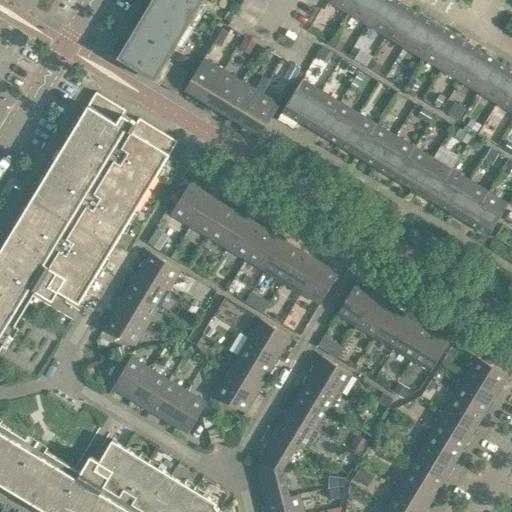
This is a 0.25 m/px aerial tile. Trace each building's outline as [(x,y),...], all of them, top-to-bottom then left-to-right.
[(151,0),(135,28),(130,25),(124,34),(130,37),(118,56),(176,92),(188,72),(168,59),(204,0),(151,0)] [(329,0),(330,0),(349,12),(356,0),(329,0)] [(368,23),(382,0),(356,0),(349,12),(368,23)] [(386,35),(405,4),(399,0),(382,0),(368,23),(386,35)] [(405,46),(424,15),(405,4),(386,35),(405,46)] [(423,57),(442,26),(424,15),(405,46),(423,57)] [(442,68),(461,37),(442,26),(423,57),(442,68)] [(255,41),(244,35),(238,45),(248,51),(255,41)] [(345,41),(336,36),(332,42),(341,48),(345,41)] [(460,79),(479,48),(461,37),(442,68),(460,79)] [(322,46),(316,56),(328,64),(334,53),(322,46)] [(361,48),(355,58),(367,65),(373,54),(361,48)] [(479,91),(498,60),(479,48),(460,79),(479,91)] [(204,57),(186,88),(205,100),(224,69),(204,57)] [(383,64),(372,58),(368,65),(378,71),(383,64)] [(511,68),(498,60),(479,91),(497,102),(511,77),(511,68)] [(293,82),(301,69),(295,65),(287,78),(293,82)] [(224,111),(242,80),(224,69),(205,100),(224,111)] [(263,75),(255,88),(261,91),(269,78),(263,75)] [(413,77),(409,84),(416,88),(420,82),(413,77)] [(511,77),(497,102),(511,110),(511,77)] [(291,111),(290,113),(304,121),(322,90),(302,78),(284,109),(285,109),(286,107),(291,111)] [(242,80),(224,111),(242,122),(261,91),(255,88),(242,80)] [(316,128),(318,126),(323,130),(341,101),(322,90),(304,121),(316,128)] [(222,511),(217,504),(218,502),(113,439),(100,459),(91,454),(88,461),(82,470),(0,420),(0,350),(37,289),(53,299),(59,290),(80,303),(178,140),(140,117),(137,121),(124,113),(126,109),(97,91),(0,251),(0,481),(51,511),(222,511)] [(262,134),(280,103),(261,91),(242,122),(262,134)] [(328,133),(327,135),(341,143),(359,112),(341,101),(323,130),(328,133)] [(455,101),(449,113),(460,119),(467,108),(455,101)] [(424,107),(419,115),(430,121),(435,113),(424,107)] [(353,151),(355,149),(360,152),(378,123),(359,112),(341,143),(353,151)] [(481,124),(472,118),(468,125),(477,131),(481,124)] [(365,155),(364,157),(378,165),(396,135),(378,123),(360,152),(365,155)] [(474,131),(466,126),(459,137),(467,142),(474,131)] [(487,139),(475,132),(469,142),(481,149),(487,139)] [(391,174),(392,172),(397,175),(415,146),(396,135),(378,165),(391,174)] [(403,178),(402,180),(415,188),(433,157),(415,146),(397,175),(403,178)] [(491,147),(484,159),(493,164),(500,152),(491,147)] [(428,196),(429,194),(434,197),(452,168),(433,157),(415,188),(428,196)] [(511,169),(511,160),(509,158),(503,169),(510,173),(511,169)] [(440,200),(439,202),(452,210),(470,179),(452,168),(434,197),(440,200)] [(465,218),(466,216),(471,219),(489,190),(470,179),(452,210),(465,218)] [(190,182),(172,212),(191,224),(209,193),(190,182)] [(477,223),(476,225),(490,233),(509,202),(489,190),(471,219),(477,223)] [(209,235),(228,205),(209,193),(191,224),(209,235)] [(228,246),(246,216),(228,205),(209,235),(228,246)] [(246,258),(265,227),(246,216),(228,246),(246,258)] [(153,235),(149,241),(154,244),(160,249),(169,235),(157,227),(153,235)] [(265,227),(246,258),(265,269),(283,238),(265,227)] [(283,238),(265,269),(283,280),(302,249),(283,238)] [(302,249),(283,280),(302,291),(320,261),(302,249)] [(182,269),(151,251),(139,270),(170,288),(182,269)] [(321,303),(339,272),(320,261),(302,291),(321,303)] [(128,288),(159,307),(170,288),(139,270),(128,288)] [(356,282),(338,313),(357,325),(376,294),(356,282)] [(159,307),(128,288),(117,307),(148,325),(159,307)] [(252,291),(246,301),(256,307),(257,308),(263,298),(264,297),(252,290),(252,291)] [(376,336),(394,305),(376,294),(357,325),(376,336)] [(394,305),(376,336),(394,347),(413,316),(394,305)] [(105,326),(136,344),(148,325),(117,307),(105,326)] [(413,316),(394,347),(413,358),(431,328),(413,316)] [(292,336),(261,317),(249,336),(280,355),(292,336)] [(208,325),(204,332),(214,338),(218,331),(208,325)] [(432,370),(450,339),(431,328),(413,358),(432,370)] [(325,334),(319,345),(328,350),(334,340),(325,334)] [(238,355),(269,373),(280,355),(249,336),(238,355)] [(201,339),(197,344),(205,354),(209,349),(201,339)] [(353,373),(322,354),(311,374),(341,392),(353,373)] [(269,373),(238,355),(227,373),(258,392),(269,373)] [(132,356),(113,386),(132,398),(151,367),(132,356)] [(508,374),(478,356),(466,375),(497,393),(508,374)] [(151,409),(169,379),(151,367),(132,398),(151,409)] [(215,392),(246,411),(258,392),(227,373),(215,392)] [(300,392),(330,411),(341,392),(311,374),(300,392)] [(455,393),(486,412),(497,393),(466,375),(455,393)] [(169,379),(151,409),(169,421),(188,390),(169,379)] [(400,380),(393,390),(404,397),(410,387),(400,380)] [(189,432),(207,401),(188,390),(169,421),(189,432)] [(330,411),(300,392),(288,410),(319,429),(330,411)] [(385,392),(380,401),(389,407),(395,398),(385,392)] [(444,412),(474,430),(486,412),(455,393),(444,412)] [(299,443),(307,448),(319,429),(288,410),(277,429),(299,442),(299,443)] [(432,430),(463,449),(474,430),(444,412),(432,430)] [(214,415),(203,417),(206,428),(216,426),(214,415)] [(222,425),(209,428),(212,443),(225,440),(222,425)] [(385,428),(380,436),(388,441),(393,433),(385,428)] [(284,467),(299,443),(299,442),(277,429),(256,463),(284,467)] [(421,449),(452,467),(463,449),(432,430),(421,449)] [(358,437),(352,447),(359,452),(365,441),(358,437)] [(452,467),(421,449),(410,467),(441,486),(452,467)] [(349,451),(343,461),(350,465),(356,455),(349,451)] [(291,495),(284,467),(256,463),(266,502),(291,496),(291,495)] [(441,486),(410,467),(399,486),(430,504),(441,486)] [(360,469),(355,478),(367,485),(372,476),(360,469)] [(330,475),(329,487),(344,485),(346,477),(330,475)] [(424,511),(430,504),(399,486),(388,504),(400,511),(424,511)] [(341,487),(330,489),(332,498),(342,497),(341,487)] [(305,511),(301,493),(291,495),(291,496),(266,502),(268,511),(305,511)]
